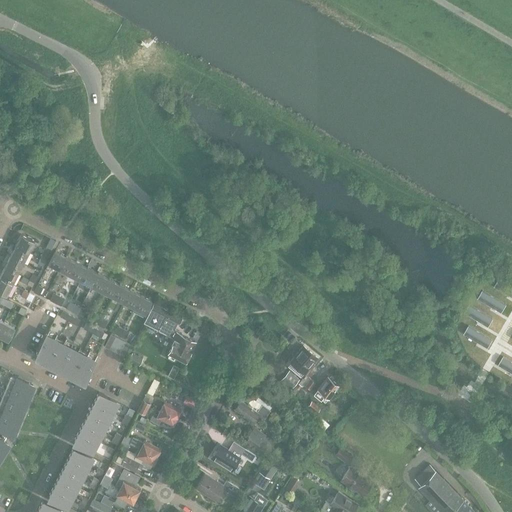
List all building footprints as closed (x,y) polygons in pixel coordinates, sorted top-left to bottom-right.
[(21,234),(15,245),(29,252),(34,241),(21,234)] [(15,245),(10,256),(23,263),(29,252),(15,245)] [(45,247),(40,258),(45,260),(51,249),(45,247)] [(55,251),(48,264),(59,269),(66,257),(55,251)] [(10,256),(4,267),(18,273),(23,263),(10,256)] [(66,257),(59,269),(70,275),(76,262),(66,257)] [(42,266),(45,260),(40,258),(37,263),(42,266)] [(76,262),(70,275),(81,280),(87,268),(76,262)] [(4,267),(0,274),(0,277),(12,284),(18,273),(4,267)] [(87,268),(81,280),(91,286),(98,273),(87,268)] [(98,273),(91,286),(102,291),(108,279),(98,273)] [(29,279),(34,282),(37,276),(32,274),(29,279)] [(0,291),(7,295),(12,284),(0,277),(0,291)] [(511,286),(499,278),(494,286),(511,296),(511,286)] [(26,285),(32,287),(34,282),(29,279),(26,285)] [(108,279),(102,291),(113,297),(119,284),(108,279)] [(33,292),(40,295),(43,288),(36,284),(33,292)] [(119,284),(113,297),(123,302),(130,290),(119,284)] [(20,296),(30,301),(33,295),(29,293),(23,290),(20,296)] [(130,290),(123,302),(134,308),(141,295),(130,290)] [(482,290),(478,298),(501,312),(506,304),(482,290)] [(59,296),(53,293),(49,300),(55,303),(59,296)] [(141,295),(134,308),(145,314),(152,301),(141,295)] [(64,299),(59,296),(55,303),(61,306),(64,299)] [(2,297),(0,301),(0,302),(5,306),(8,300),(2,297)] [(151,308),(143,323),(157,331),(172,340),(171,344),(172,344),(168,352),(168,353),(166,357),(173,361),(176,356),(184,361),(185,360),(187,359),(190,355),(188,353),(194,343),(174,332),(180,319),(165,311),(153,304),(151,308)] [(76,305),(73,312),(77,314),(81,307),(76,305)] [(469,305),(464,312),(488,326),(493,318),(469,305)] [(18,312),(23,315),(26,309),(21,306),(18,312)] [(81,307),(77,314),(83,317),(86,309),(81,307)] [(97,315),(93,323),(98,325),(102,318),(97,315)] [(102,318),(98,325),(104,328),(108,321),(102,318)] [(4,321),(0,328),(0,336),(8,340),(15,327),(4,321)] [(118,326),(114,333),(119,336),(123,328),(118,326)] [(468,326),(464,333),(487,347),(492,340),(468,326)] [(123,328),(119,336),(125,339),(129,331),(123,328)] [(252,334),(251,335),(257,338),(261,332),(256,328),(253,332),(252,334)] [(49,329),(35,355),(42,359),(47,361),(59,339),(55,337),(57,333),(49,329)] [(110,334),(104,346),(109,349),(115,337),(110,334)] [(115,337),(109,349),(114,351),(120,339),(115,337)] [(59,339),(47,361),(53,364),(59,368),(73,341),(65,338),(63,342),(59,339)] [(120,339),(114,351),(118,353),(125,342),(120,339)] [(73,341),(59,368),(66,371),(71,374),(83,352),(78,349),(80,345),(73,341)] [(125,342),(118,353),(124,356),(130,344),(125,342)] [(317,358),(303,346),(294,357),(291,361),(304,373),(317,358)] [(83,352),(71,374),(77,377),(84,380),(97,354),(89,350),(87,354),(83,352)] [(132,352),(128,360),(139,365),(143,357),(132,352)] [(511,362),(503,357),(498,364),(511,372),(511,362)] [(281,380),(290,388),(299,379),(289,371),(281,380)] [(10,375),(5,388),(28,397),(33,385),(11,376),(10,375)] [(309,377),(307,375),(298,384),(297,384),(295,387),(298,390),(302,387),(304,385),(309,389),(315,383),(309,378),(309,377)] [(325,401),(338,385),(328,376),(314,392),(325,401)] [(154,379),(147,392),(153,395),(160,382),(154,379)] [(5,388),(0,400),(22,410),(28,397),(5,388)] [(113,412),(118,402),(99,392),(94,402),(113,412)] [(143,400),(151,404),(150,403),(152,399),(145,395),(143,399),(143,400)] [(187,395),(183,403),(193,408),(197,401),(187,395)] [(253,422),(257,415),(263,420),(270,410),(262,404),(261,405),(255,400),(254,399),(252,399),(250,400),(249,401),(248,403),(246,404),(240,400),(234,408),(253,422)] [(0,400),(0,415),(17,422),(22,410),(0,400)] [(143,400),(138,410),(145,414),(151,404),(143,400)] [(160,409),(176,417),(181,409),(164,401),(160,409)] [(312,401),(304,411),(312,418),(320,408),(312,401)] [(108,422),(113,412),(94,402),(89,412),(108,422)] [(158,425),(161,420),(172,425),(176,417),(160,409),(157,416),(153,414),(150,421),(158,425)] [(103,432),(108,422),(89,412),(84,421),(103,432)] [(0,415),(0,429),(12,435),(17,422),(0,415)] [(98,441),(103,432),(84,421),(79,431),(98,441)] [(136,421),(133,427),(143,431),(145,426),(136,421)] [(245,442),(265,456),(274,443),(264,436),(266,434),(254,426),(247,437),(248,437),(245,442)] [(93,451),(98,441),(79,431),(74,441),(93,451)] [(322,431),(318,436),(324,440),(327,435),(322,431)] [(124,435),(122,439),(130,443),(132,439),(124,435)] [(122,439),(120,444),(128,448),(130,443),(122,439)] [(140,449),(156,457),(160,449),(144,441),(140,449)] [(231,470),(240,457),(220,444),(211,458),(231,470)] [(73,447),(68,458),(86,467),(91,457),(73,447)] [(251,460),(255,454),(245,448),(241,454),(251,460)] [(138,474),(145,461),(150,464),(152,464),(156,457),(140,449),(136,456),(134,460),(120,453),(117,459),(122,461),(120,465),(138,474)] [(338,449),(334,455),(347,464),(352,457),(338,449)] [(290,470),(296,460),(290,456),(284,467),(290,470)] [(86,467),(68,458),(63,467),(81,476),(86,467)] [(259,471),(269,478),(276,467),(266,460),(259,471)] [(419,487),(431,499),(424,506),(431,511),(476,511),(436,470),(436,471),(430,465),(417,478),(423,484),(419,487)] [(348,486),(349,488),(353,491),(355,491),(356,490),(363,494),(372,480),(350,466),(341,480),(349,485),(348,486)] [(81,476),(63,467),(58,477),(76,486),(81,476)] [(104,474),(102,478),(110,482),(112,478),(104,474)] [(120,488),(135,496),(142,484),(123,474),(120,478),(124,480),(120,488)] [(224,487),(235,493),(239,488),(226,480),(223,485),(205,474),(196,487),(216,500),(224,487)] [(292,476),(284,488),(293,493),(300,482),(292,476)] [(76,486),(58,477),(53,486),(71,496),(76,486)] [(102,478),(99,483),(107,487),(110,482),(102,478)] [(71,496),(53,486),(48,497),(66,506),(71,496)] [(135,496),(120,488),(116,495),(116,496),(114,501),(123,506),(125,500),(131,503),(135,496)] [(321,510),(323,511),(351,511),(357,504),(338,492),(330,504),(326,501),(321,510)] [(104,493),(100,500),(110,506),(114,499),(104,493)] [(249,496),(238,511),(258,511),(263,505),(266,500),(257,494),(254,499),(249,496)] [(43,500),(37,510),(41,511),(62,511),(63,511),(43,500)] [(88,507),(96,511),(107,511),(109,509),(92,500),(88,507)] [(279,511),(283,506),(277,502),(270,511),(279,511)]
